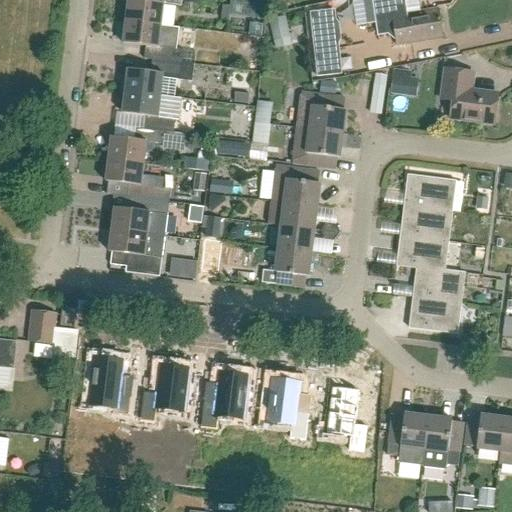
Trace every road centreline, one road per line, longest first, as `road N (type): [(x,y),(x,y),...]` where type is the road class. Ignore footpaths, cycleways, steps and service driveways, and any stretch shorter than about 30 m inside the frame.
road 1 (residential): [(347,314),(370,157),(390,142),(511,155)]
road 2 (residential): [(347,314),(337,306),(49,270)]
road 3 (residential): [(49,270),(81,0)]
road 4 (residential): [(511,388),(422,377),(347,314)]
